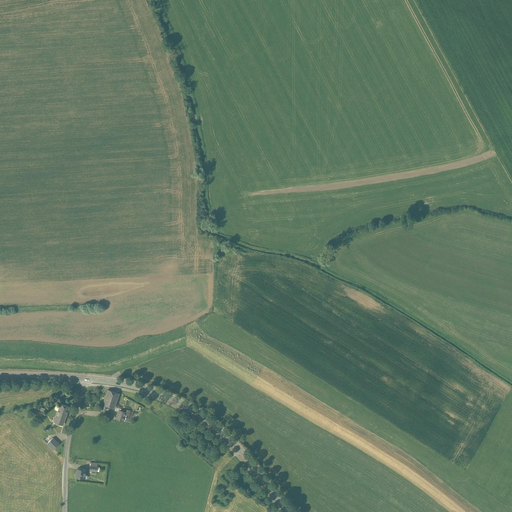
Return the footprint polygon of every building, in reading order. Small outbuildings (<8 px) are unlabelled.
[(119,393),(108,389),(106,396),(108,397),(108,398),(111,399),(110,400),(112,401),(112,402),(115,403),(119,393)] [(108,397),(106,396),(103,404),(104,404),(101,412),(106,414),(109,406),(113,408),(115,403),(112,402),(112,401),(110,400),(111,399),(108,398),(108,397)] [(69,407),(61,404),(57,415),(65,418),(69,407)] [(126,412),(119,410),(116,419),(123,421),(126,414),(126,412)] [(65,418),(57,415),(55,421),(63,424),(65,418)] [(59,444),(53,438),(47,444),(54,450),(59,444)] [(86,470),(77,469),(76,473),(75,478),(84,479),(86,470)]
